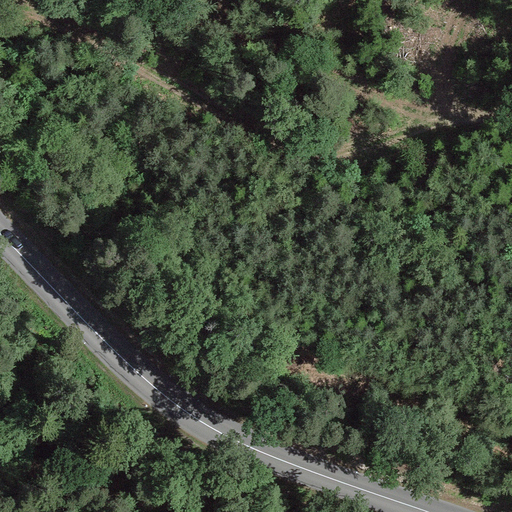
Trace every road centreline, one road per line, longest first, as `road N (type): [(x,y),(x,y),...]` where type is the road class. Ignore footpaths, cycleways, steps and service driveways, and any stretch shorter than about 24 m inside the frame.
road 1 (track): [(511,119),(436,124),(362,152),(295,152),(81,31),(0,10)]
road 2 (secondary): [(418,511),(207,428),(140,378),(0,234)]
